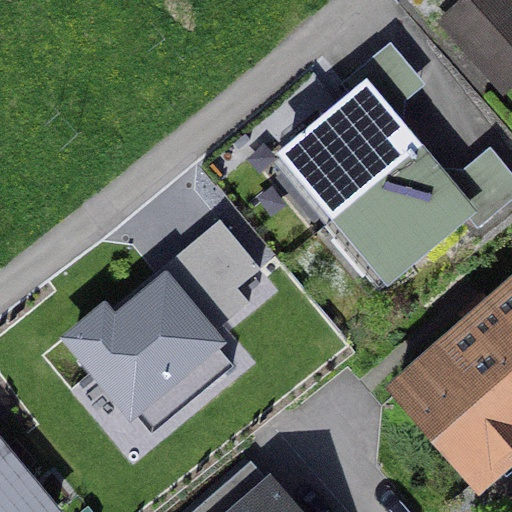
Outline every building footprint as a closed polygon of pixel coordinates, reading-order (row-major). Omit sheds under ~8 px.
[(499,91),(511,79),(511,6),(506,0),(464,0),(439,22),(499,91)] [(359,90),(282,154),(334,217),(411,153),(359,90)] [(386,280),(463,216),(411,153),(334,217),(386,280)] [(106,299),(63,335),(134,417),(224,341),(165,272),(117,312),(106,299)] [(511,449),(511,288),(392,393),(472,484),(511,449)] [(0,511),(65,511),(0,440),(0,511)] [(289,511),(272,490),(244,511),(289,511)]
